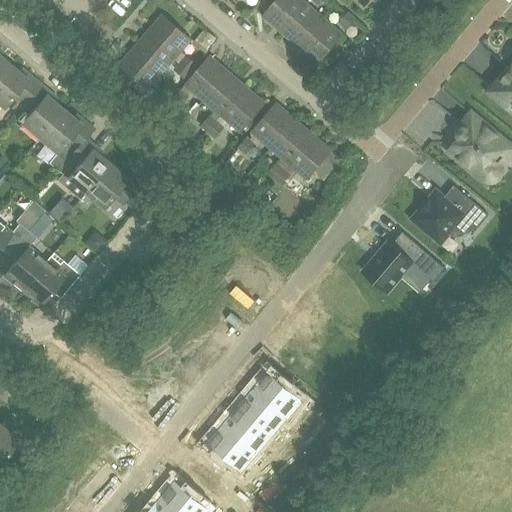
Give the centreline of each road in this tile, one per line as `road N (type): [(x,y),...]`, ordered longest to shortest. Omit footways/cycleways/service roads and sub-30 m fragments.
road 1 (residential): [(107,511),(370,192),(379,170),(372,149)]
road 2 (residential): [(66,77),(167,155),(175,175),(57,333),(23,333),(0,313)]
road 3 (track): [(511,290),(341,511)]
road 4 (residential): [(372,149),(498,0)]
road 5 (residential): [(201,0),(325,104)]
road 6 (residential): [(325,104),(414,0)]
